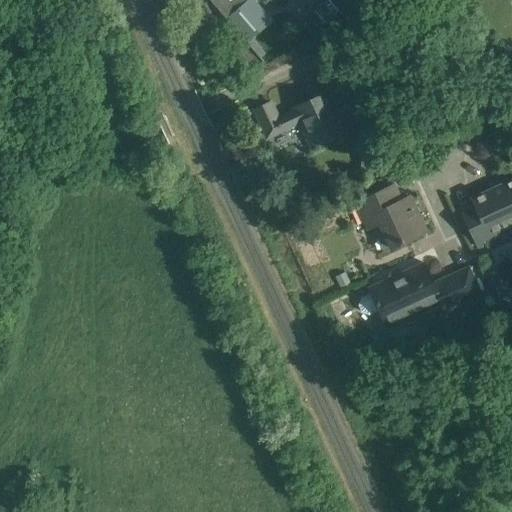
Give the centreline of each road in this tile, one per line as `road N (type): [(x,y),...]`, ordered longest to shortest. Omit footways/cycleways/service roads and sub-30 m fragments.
road 1 (track): [(468,511),(465,462),(511,349)]
road 2 (residential): [(268,77),(400,18)]
road 3 (residential): [(481,103),(433,193),(450,230)]
road 4 (residential): [(400,18),(425,72),(481,103)]
